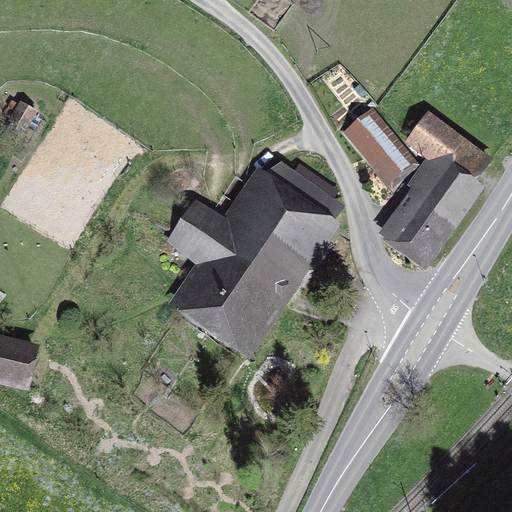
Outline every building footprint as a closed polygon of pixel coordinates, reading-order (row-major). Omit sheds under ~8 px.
[(373,119),(354,135),(389,177),(408,161),(373,119)] [(391,237),(420,259),(489,165),(430,121),(411,144),(431,159),(408,189),(420,198),(391,237)] [(190,212),(177,234),(203,253),(207,262),(213,266),(187,303),(244,342),(336,208),(279,168),(231,239),(193,211),(190,212)] [(0,373),(19,378),(24,356),(0,349),(0,373)] [(0,375),(0,389),(32,398),(35,385),(0,375)]
